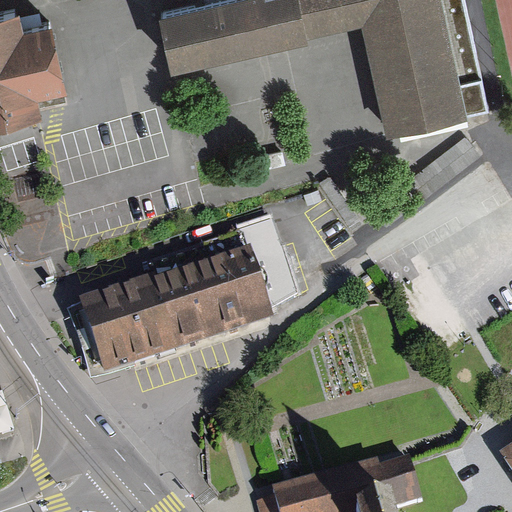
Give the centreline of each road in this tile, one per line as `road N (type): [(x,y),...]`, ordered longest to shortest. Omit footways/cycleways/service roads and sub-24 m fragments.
road 1 (primary): [(121,454),(0,292)]
road 2 (secondary): [(121,454),(0,508)]
